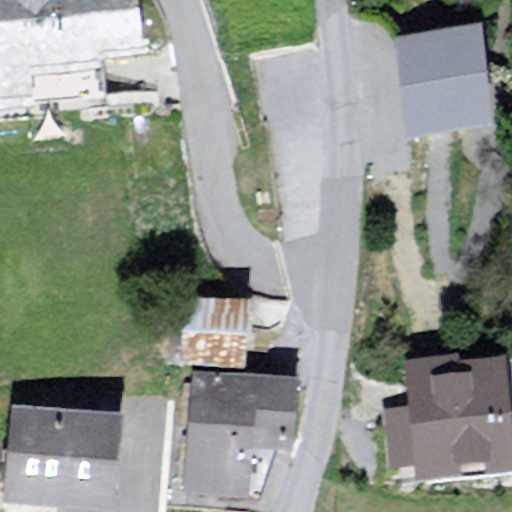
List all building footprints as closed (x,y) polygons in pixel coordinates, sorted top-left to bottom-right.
[(0,0),(0,114),(41,114),(41,66),(153,62),(151,0),(0,0)] [(511,123),(503,36),(407,46),(417,146),(511,135),(511,123)] [(511,369),(422,372),(425,491),(511,488),(511,369)] [(304,458),(307,393),(204,393),(200,509),(265,509),(265,458),(304,458)] [(133,511),(141,427),(21,417),(13,511),(133,511)]
